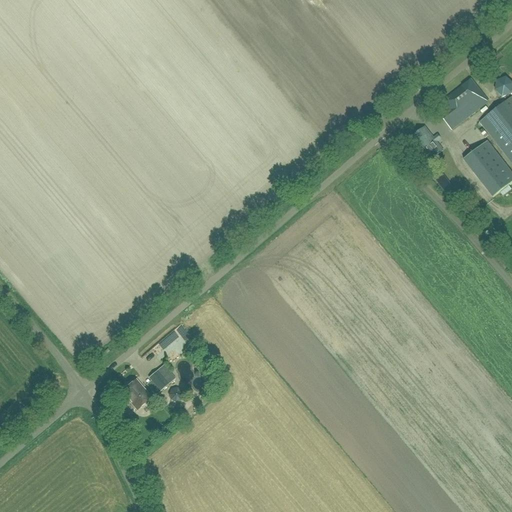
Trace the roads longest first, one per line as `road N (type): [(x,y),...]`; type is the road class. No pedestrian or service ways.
road 1 (unclassified): [(86,391),(511,27)]
road 2 (unclassified): [(144,511),(86,391)]
road 3 (unclassified): [(86,391),(0,290)]
